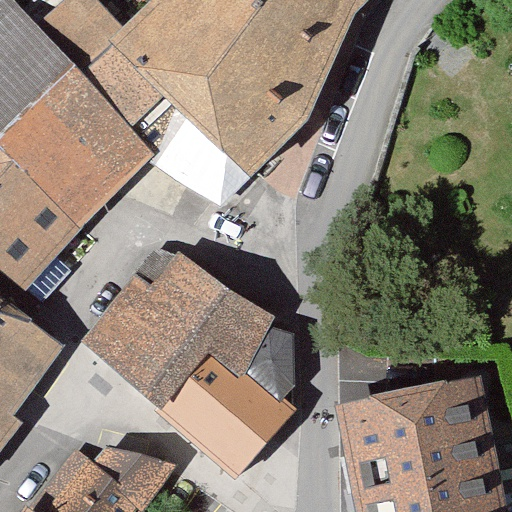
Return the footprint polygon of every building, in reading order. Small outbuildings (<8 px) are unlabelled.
[(366,0),(116,0),(129,13),(109,36),(76,0),(28,0),(11,15),(0,5),(0,304),(9,312),(152,158),(217,210),(293,143),(342,26),(366,0)] [(272,334),(154,251),(67,351),(224,494),(282,424),(245,381),(272,334)] [(0,435),(46,360),(0,322),(0,435)] [(500,511),(476,384),(343,410),(364,511),(500,511)] [(148,511),(169,482),(92,457),(53,511),(148,511)]
